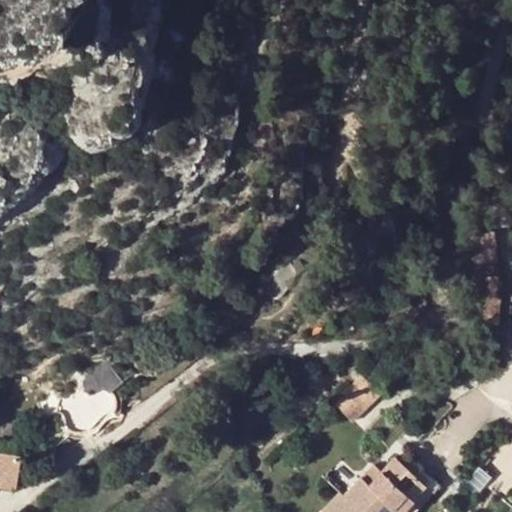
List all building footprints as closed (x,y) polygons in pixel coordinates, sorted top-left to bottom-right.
[(474,251),(498,251),(498,232),(474,232),(474,251)] [(509,266),(479,265),(473,317),(499,346),(509,266)] [(17,454),(0,451),(0,484),(11,487),(17,454)] [(394,456),(379,470),(367,483),(360,476),(343,495),(339,491),(318,511),(396,511),(397,511),(398,511),(400,511),(425,485),(394,456)] [(372,463),(360,476),(367,483),(379,470),(372,463)] [(475,467),(461,486),(474,495),(487,477),(475,467)]
